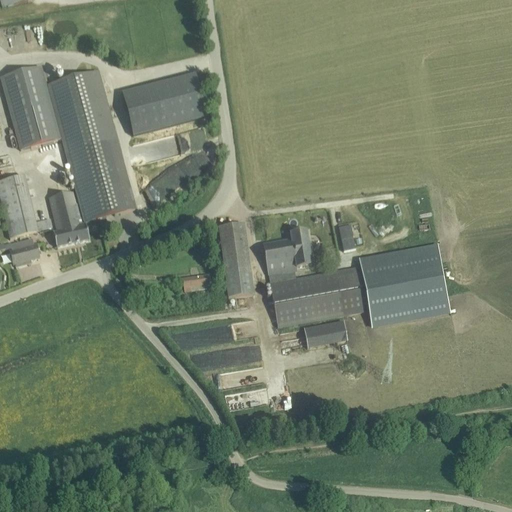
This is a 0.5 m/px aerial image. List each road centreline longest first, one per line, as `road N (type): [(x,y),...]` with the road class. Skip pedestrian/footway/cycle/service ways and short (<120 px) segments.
road 1 (unclassified): [(511,511),(437,497),(259,482),(236,459),(209,401),(91,269)]
road 2 (unclassified): [(91,269),(193,227),(225,191),(232,163),(208,0)]
